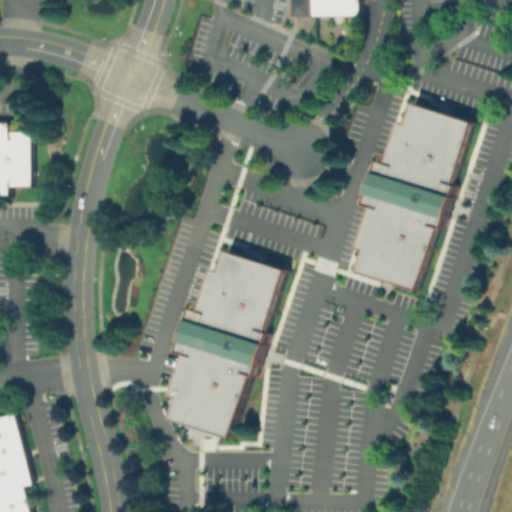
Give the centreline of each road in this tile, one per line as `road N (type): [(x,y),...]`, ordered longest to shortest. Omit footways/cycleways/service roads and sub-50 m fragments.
road 1 (tertiary): [(154,0),(89,183),(78,241),(77,342),(112,511)]
road 2 (residential): [(127,77),(300,148)]
road 3 (tertiary): [(0,40),(69,53),(127,77)]
